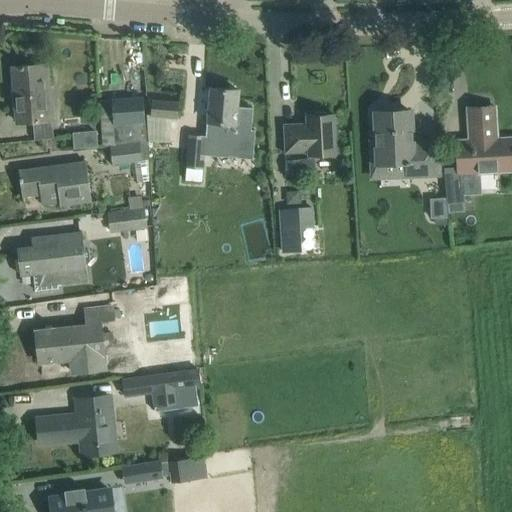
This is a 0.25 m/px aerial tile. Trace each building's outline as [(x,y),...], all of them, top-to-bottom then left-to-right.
[(18,123),(33,121),(35,140),(39,140),(53,138),(47,63),(13,66),(18,123)] [(211,88),(209,107),(208,121),(219,122),(218,138),(233,139),(234,123),(235,123),(238,90),(211,88)] [(100,100),(102,120),(103,143),(146,142),(143,97),(100,100)] [(177,117),(178,102),(152,100),(151,115),(177,117)] [(458,167),(445,168),(448,202),(463,202),(462,185),(460,185),(460,184),(459,184),(458,172),(511,169),(511,137),(492,139),(490,107),(468,108),(470,140),(457,141),(458,167)] [(376,112),(377,130),(370,130),(372,177),(437,174),(437,163),(437,143),(411,144),(410,111),(376,112)] [(284,124),(285,144),(285,152),(308,151),(308,155),(336,154),(335,134),(334,114),(306,115),(306,123),(284,124)] [(78,147),(102,146),(101,129),(77,130),(78,147)] [(188,136),(185,181),(201,183),(205,138),(188,136)] [(146,143),(146,142),(103,143),(103,146),(110,145),(111,159),(100,160),(101,164),(141,162),(139,143),(146,143)] [(300,159),(286,159),(286,175),(300,174),(300,159)] [(86,161),(38,167),(18,170),(20,182),(21,182),(24,201),(25,201),(24,194),(40,191),(42,203),(59,201),(60,205),(91,201),(86,161)] [(290,191),(286,195),(287,203),(300,202),(299,190),(290,191)] [(445,198),(430,198),(430,218),(446,217),(445,203),(445,198)] [(147,227),(145,208),(97,214),(98,221),(109,219),(111,232),(147,227)] [(297,209),(280,210),(283,253),(300,252),(299,228),(314,227),(312,208),(297,209)] [(57,247),(18,251),(20,275),(33,274),(35,290),(58,288),(57,283),(88,280),(86,264),(89,260),(88,246),(84,244),(82,232),(56,235),(57,247)] [(112,305),(105,306),(85,308),(87,325),(51,329),(51,327),(52,327),(51,324),(45,325),(46,327),(47,329),(36,331),(39,362),(71,359),(73,372),(105,368),(103,355),(104,355),(100,321),(114,319),(112,305)] [(198,368),(122,378),(124,397),(151,393),(179,389),(200,387),(198,368)] [(109,395),(97,397),(77,399),(79,419),(57,422),(57,417),(37,419),(40,443),(81,439),(83,454),(114,450),(109,395)] [(208,478),(205,456),(167,461),(168,475),(170,475),(171,483),(208,478)] [(168,475),(167,461),(122,468),(124,483),(164,477),(164,476),(168,475)] [(112,511),(109,488),(71,494),(51,497),(53,511),(112,511)]
